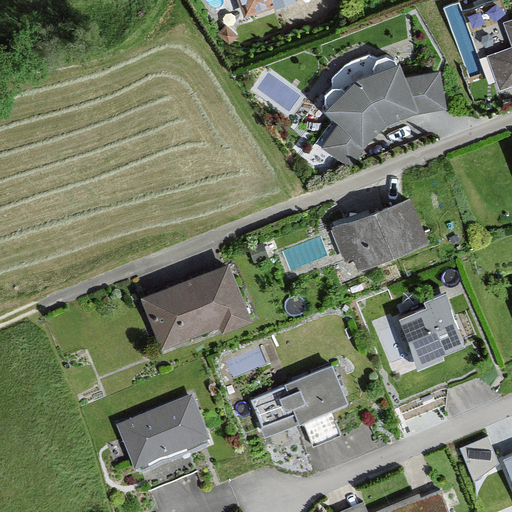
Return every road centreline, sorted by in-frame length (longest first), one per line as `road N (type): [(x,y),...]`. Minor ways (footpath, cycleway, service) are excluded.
road 1 (motorway): [(0,343),(511,150)]
road 2 (residential): [(39,305),(511,120)]
road 3 (motorway): [(271,0),(0,96)]
road 4 (residential): [(511,405),(266,507)]
